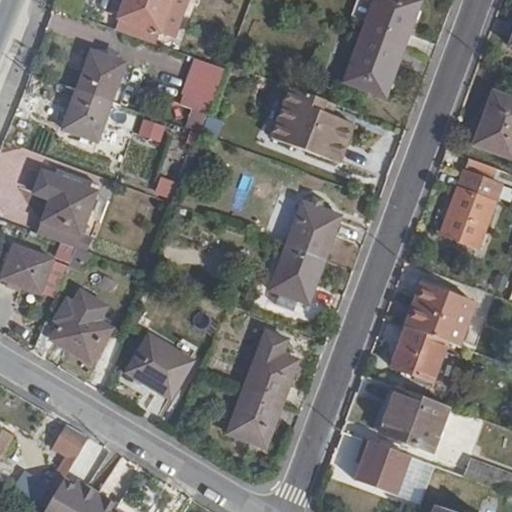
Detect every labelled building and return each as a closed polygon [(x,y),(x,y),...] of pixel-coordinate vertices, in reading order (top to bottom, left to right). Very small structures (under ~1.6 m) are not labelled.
[(171,0),(126,0),(120,17),(159,32),(171,0)] [(375,0),(363,36),(405,51),(423,2),(417,0),(375,0)] [(388,98),(405,51),(363,36),(346,84),(388,98)] [(91,50),(78,92),(114,106),(129,62),(91,50)] [(184,94),(212,105),(225,69),(197,60),(184,94)] [(149,64),(146,75),(170,83),(173,72),(149,64)] [(354,123),(322,112),(315,109),(318,99),(290,88),(271,139),(337,165),(354,123)] [(511,97),(495,91),(475,143),(511,156),(511,97)] [(114,106),(78,92),(64,131),(100,146),(114,106)] [(322,112),(326,102),(318,99),(315,109),(322,112)] [(137,131),(142,116),(122,110),(117,125),(137,131)] [(142,120),(137,137),(159,145),(165,127),(142,120)] [(511,189),(502,186),(507,173),(470,159),(441,235),(477,248),(495,198),(511,203),(511,201),(511,189)] [(80,237),(98,194),(42,173),(33,194),(51,201),(43,223),(80,237)] [(304,204),(287,248),(324,261),(341,218),(304,204)] [(53,262),(17,247),(4,280),(40,294),(53,262)] [(324,261),(287,248),(270,292),(308,305),(324,261)] [(424,283),(407,327),(447,342),(460,346),(476,303),(424,283)] [(112,322),(70,306),(56,342),(97,358),(112,322)] [(447,342),(407,327),(393,365),(433,380),(447,342)] [(242,391),(282,406),(298,362),(280,355),(284,342),(263,335),(242,391)] [(187,360),(140,341),(126,383),(172,400),(187,360)] [(436,453),(452,409),(395,388),(380,432),(436,453)] [(266,448),(282,406),(242,391),(227,433),(266,448)] [(88,439),(67,427),(55,447),(68,456),(75,460),(88,439)] [(0,428),(0,455),(12,435),(0,428)] [(397,496),(412,457),(364,439),(360,454),(365,457),(362,464),(356,482),(397,496)] [(365,457),(360,454),(356,461),(362,464),(365,457)] [(75,460),(68,456),(57,474),(64,480),(75,460)] [(511,472),(470,457),(464,473),(511,491),(511,472)] [(57,474),(38,504),(47,509),(63,481),(64,480),(57,474)] [(47,509),(45,511),(115,511),(116,511),(118,508),(86,488),(83,492),(63,481),(47,509)]
